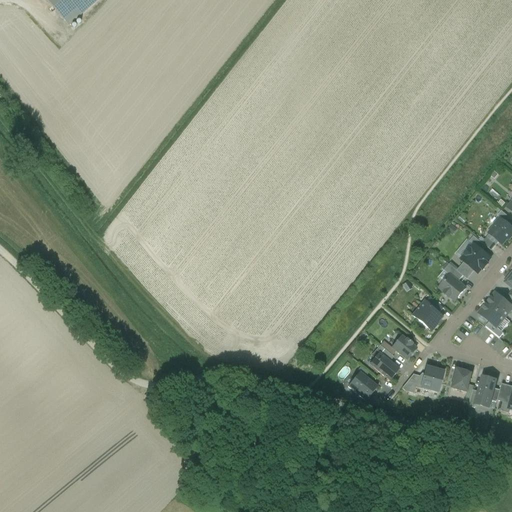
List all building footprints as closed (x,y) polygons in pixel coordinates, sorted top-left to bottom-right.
[(45,0),(68,26),(77,18),(97,0),(45,0)] [(77,18),(68,26),(73,32),(82,24),(77,18)] [(511,227),(511,220),(501,212),(497,217),(499,219),(500,218),(511,228),(511,227)] [(499,219),(493,227),(495,228),(489,235),(502,246),(511,233),(511,228),(500,218),(499,219)] [(486,248),(474,237),(469,243),(473,246),(474,245),(482,252),(486,248)] [(473,246),(461,261),(464,263),(475,272),(478,275),(482,270),(483,271),(488,265),(487,264),(491,259),(482,252),(474,245),(473,246)] [(464,263),(457,272),(463,277),(468,281),(475,272),(464,263)] [(457,272),(449,265),(444,272),(450,277),(458,283),(463,277),(457,272)] [(450,277),(440,289),(445,293),(444,294),(449,299),(450,298),(455,302),(466,290),(458,283),(450,277)] [(511,310),(511,307),(495,294),(487,304),(505,319),(511,310)] [(444,309),(430,298),(425,303),(439,315),(444,309)] [(425,303),(412,317),(430,332),(443,317),(439,315),(425,303)] [(497,329),(505,319),(487,304),(479,315),(497,329)] [(392,349),(407,361),(416,350),(411,346),(412,345),(406,340),(406,341),(400,338),(392,349)] [(393,358),(379,347),(376,351),(379,354),(390,363),(393,358)] [(390,363),(379,354),(369,366),(389,382),(399,371),(390,363)] [(424,371),(418,393),(436,397),(442,376),(424,371)] [(471,376),(455,371),(451,389),(466,394),(471,376)] [(377,389),(358,374),(347,388),(365,403),(377,389)] [(499,381),(481,376),(470,409),(489,415),(499,381)] [(506,405),(511,386),(503,384),(498,403),(506,405)]
